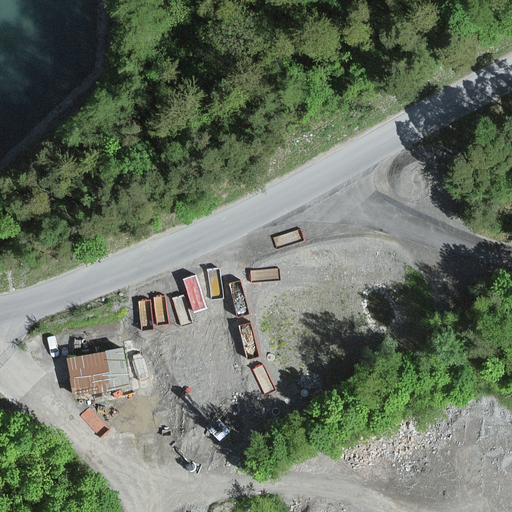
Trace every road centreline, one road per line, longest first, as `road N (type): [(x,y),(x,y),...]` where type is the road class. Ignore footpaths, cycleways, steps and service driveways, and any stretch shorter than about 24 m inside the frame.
road 1 (track): [(0,307),(137,270),(373,171),(511,92)]
road 2 (track): [(0,353),(61,399),(141,511)]
road 3 (track): [(373,171),(444,239),(511,250)]
